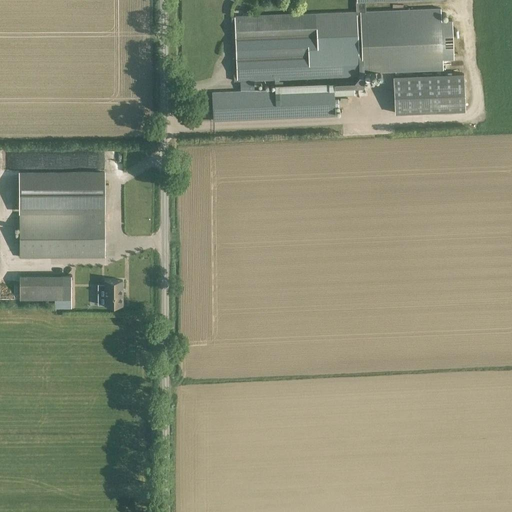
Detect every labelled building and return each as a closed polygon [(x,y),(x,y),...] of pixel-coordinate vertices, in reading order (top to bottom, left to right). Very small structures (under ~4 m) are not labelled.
[(355,0),(356,11),(318,13),(320,39),(317,39),(317,49),(237,52),(238,82),(240,82),(241,91),(212,92),(213,120),(335,115),(334,95),(354,94),(354,87),(364,86),(363,72),(443,68),(442,58),(453,57),(451,18),(441,19),(440,7),(365,11),(364,1),(382,0),(355,0)] [(320,39),(318,13),(245,16),(235,17),(236,42),(246,42),(317,39),(320,39)] [(465,109),(464,73),(393,76),(395,112),(465,109)] [(104,172),(20,172),(20,210),(104,210),(104,172)] [(104,257),(104,214),(20,214),(20,257),(104,257)] [(71,300),(71,275),(20,275),(20,300),(71,300)] [(122,305),(122,280),(106,280),(106,305),(122,305)]
